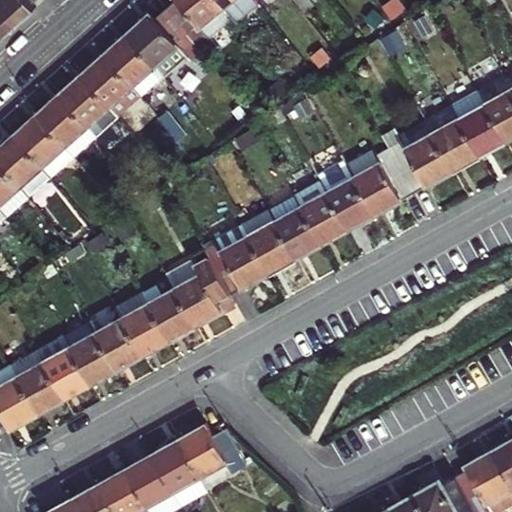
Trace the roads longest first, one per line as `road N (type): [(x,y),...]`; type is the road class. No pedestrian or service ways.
road 1 (residential): [(205,370),(309,469),(332,480),(361,472),(511,387)]
road 2 (residential): [(511,201),(205,370)]
road 3 (residential): [(205,370),(0,486)]
road 4 (residential): [(91,0),(0,82)]
